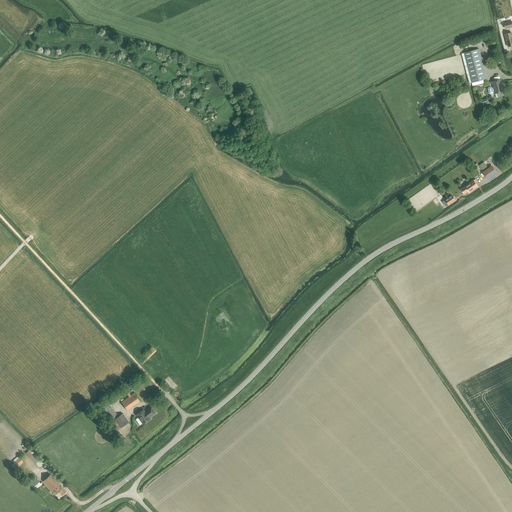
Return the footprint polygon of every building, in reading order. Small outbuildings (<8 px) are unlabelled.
[(464,53),(471,83),(486,79),(478,49),(464,53)] [(493,89),(492,88),(491,87),(489,87),(488,89),(489,94),(491,94),(492,94),(494,92),(493,91),(494,91),(495,94),(503,92),(500,79),(492,82),(494,88),(493,89)] [(487,167),(484,162),(478,166),(482,170),(487,167)] [(483,172),(488,180),(497,173),(492,166),(483,172)] [(468,191),(469,193),(478,187),(473,181),(461,189),(464,194),(468,191)] [(452,195),(445,200),(449,205),(455,200),(452,195)] [(145,354),(149,358),(156,351),(152,347),(145,354)] [(135,404),(140,401),(134,393),(130,395),(129,393),(127,394),(128,397),(121,402),(127,410),(135,404)] [(98,406),(102,413),(115,404),(111,398),(98,406)] [(122,413),(118,416),(112,407),(103,414),(115,432),(129,422),(122,413)] [(144,412),(143,410),(136,415),(142,424),(149,419),(149,417),(155,413),(151,407),(144,412)] [(30,449),(26,453),(39,467),(43,463),(30,449)] [(11,465),(14,469),(23,462),(18,457),(13,461),(14,463),(11,465)] [(59,492),(62,495),(66,492),(50,474),(43,481),(56,495),(59,492)] [(35,490),(41,485),(35,477),(28,482),(35,490)]
